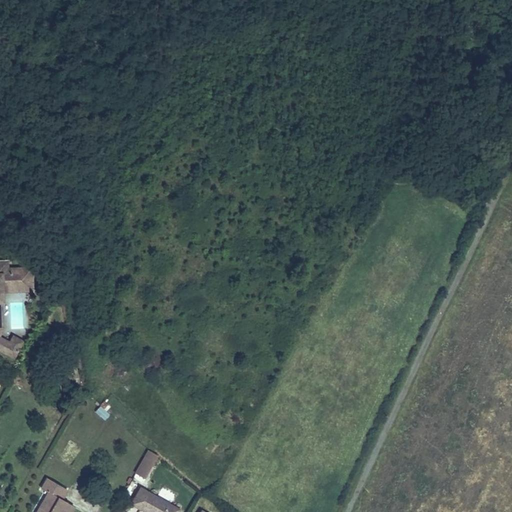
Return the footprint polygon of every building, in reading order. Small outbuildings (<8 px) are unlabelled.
[(21,287),(21,279),(32,279),(32,268),(17,268),(17,273),(8,273),(8,269),(7,261),(0,261),(0,326),(2,326),(2,318),(0,317),(0,303),(1,303),(3,303),(3,292),(8,292),(8,288),(21,287)] [(32,291),(32,279),(21,279),(21,287),(8,288),(8,292),(32,291)] [(18,352),(23,342),(13,336),(10,343),(8,347),(18,352)] [(18,352),(8,347),(10,343),(0,337),(0,350),(14,358),(18,352)] [(100,406),(95,412),(104,420),(109,415),(100,406)] [(145,479),(158,456),(149,450),(136,474),(145,479)] [(63,511),(68,503),(62,500),(67,490),(47,479),(41,489),(48,493),(37,511),(63,511)] [(178,511),(180,510),(140,488),(131,505),(143,511),(178,511)] [(70,511),(74,506),(68,503),(63,511),(70,511)]
